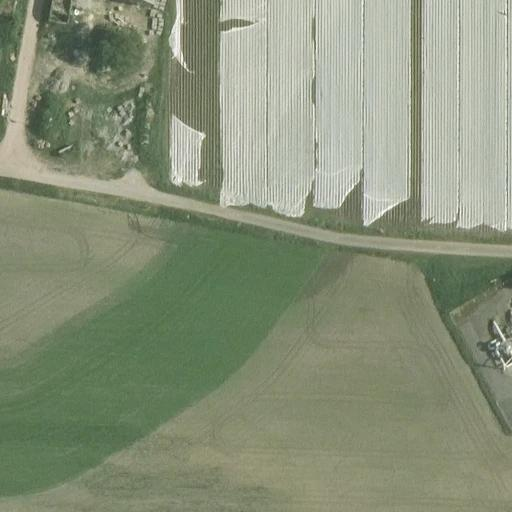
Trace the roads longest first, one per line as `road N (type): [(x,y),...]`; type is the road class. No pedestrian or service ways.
road 1 (unclassified): [(511,253),(341,240),(136,192)]
road 2 (track): [(136,192),(0,170)]
